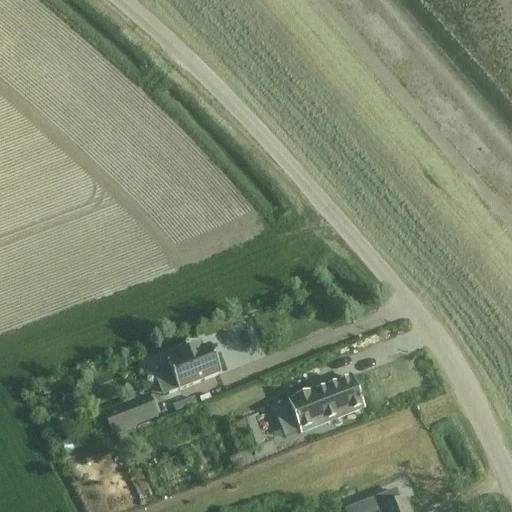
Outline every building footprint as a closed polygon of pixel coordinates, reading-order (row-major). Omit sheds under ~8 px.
[(358,335),(363,354),(390,348),(386,328),(358,335)] [(210,342),(217,362),(232,357),(225,337),(210,342)] [(172,377),(163,381),(169,396),(178,392),(221,375),(210,347),(202,350),(200,344),(172,355),(174,361),(167,364),(172,377)] [(383,396),(406,388),(395,359),(372,367),(383,396)] [(312,395),(288,405),(299,434),(324,425),(364,409),(352,380),(312,395)] [(226,397),(231,410),(259,401),(254,387),(226,397)] [(360,389),(362,402),(380,399),(379,387),(360,389)] [(111,439),(156,421),(153,412),(148,399),(103,418),(111,439)] [(227,430),(226,430),(236,457),(248,452),(255,450),(245,423),(227,430)] [(396,491),(342,511),(408,511),(404,501),(401,503),(396,491)]
